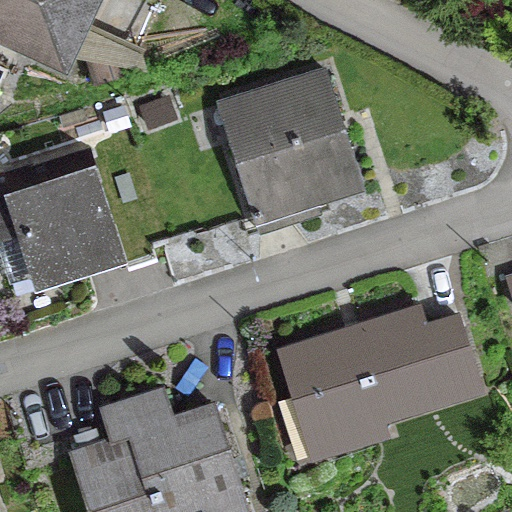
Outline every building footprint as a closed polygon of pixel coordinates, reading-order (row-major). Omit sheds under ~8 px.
[(0,0),(0,39),(61,68),(92,0),(0,0)] [(87,57),(95,83),(122,74),(113,48),(87,57)] [(228,144),(255,232),(316,213),(312,201),(358,187),(322,72),(223,103),(235,142),(228,144)] [(102,114),(108,131),(125,126),(120,109),(102,114)] [(36,289),(117,263),(80,150),(0,176),(0,265),(7,287),(33,279),(36,289)] [(189,226),(182,201),(161,206),(168,232),(189,226)] [(476,389),(454,317),(421,327),(415,308),(274,353),(307,458),(382,435),(378,420),(476,389)] [(96,411),(106,441),(67,454),(85,511),(242,511),(209,406),(167,420),(158,391),(96,411)]
